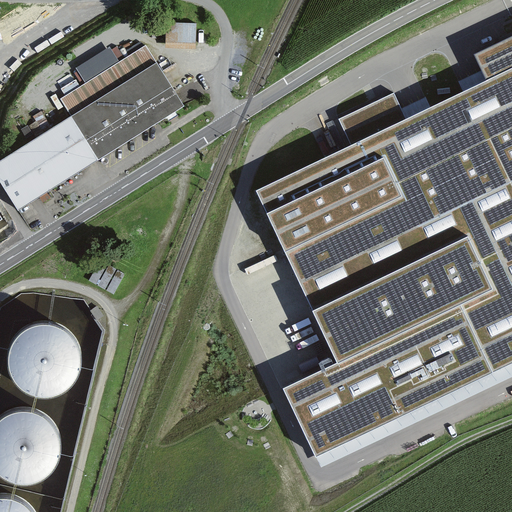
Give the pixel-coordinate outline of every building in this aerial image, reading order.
[(198,21),(167,21),(166,47),(197,48),(198,21)] [(315,456),(511,362),(511,34),(474,53),(483,71),(462,81),(467,91),(431,108),(424,95),(401,106),(395,92),(341,117),(355,145),(257,191),(339,363),(283,389),(315,456)] [(0,176),(22,211),(189,105),(151,45),(64,101),(75,118),(0,165),(0,176)] [(43,111),(31,117),(38,130),(49,124),(43,111)] [(115,293),(126,273),(101,260),(90,280),(115,293)] [(60,328),(49,324),(38,324),(24,330),(13,342),(9,354),(10,366),(16,380),(26,388),(40,393),(54,392),(66,386),(75,375),(79,363),(77,346),(71,337),(60,328)] [(39,415),(28,411),(17,411),(4,416),(0,420),(0,470),(5,475),(19,480),(33,479),(45,473),(54,462),(58,449),(56,433),(50,424),(39,415)] [(18,499),(7,495),(0,495),(0,511),(30,511),(28,508),(18,499)]
